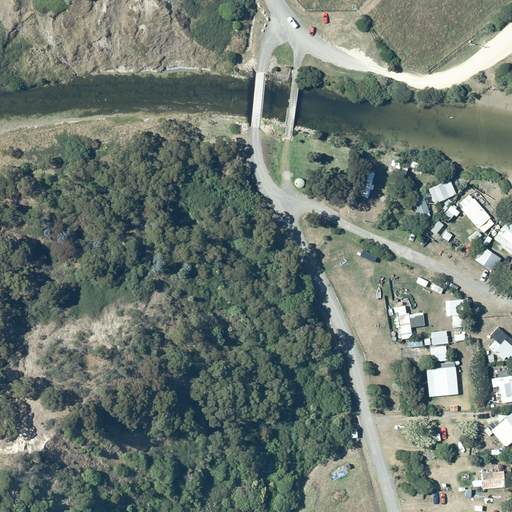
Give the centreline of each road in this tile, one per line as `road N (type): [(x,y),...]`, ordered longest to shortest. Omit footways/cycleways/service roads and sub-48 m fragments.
road 1 (unclassified): [(402,511),(359,364),(286,195)]
road 2 (residential): [(286,195),(511,306)]
road 3 (unclassified): [(286,195),(304,42)]
